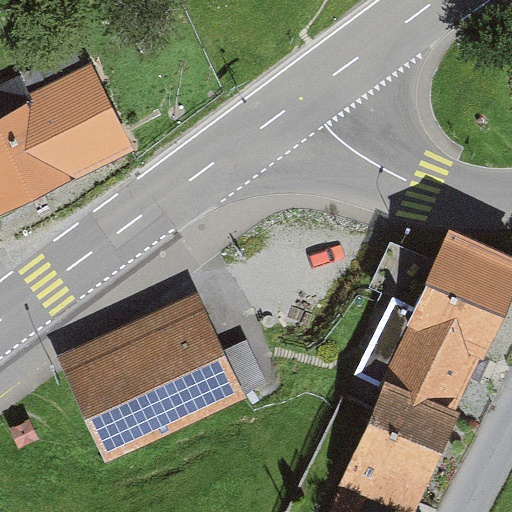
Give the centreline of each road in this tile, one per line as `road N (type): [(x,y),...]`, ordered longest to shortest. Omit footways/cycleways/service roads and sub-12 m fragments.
road 1 (secondary): [(0,323),(301,102)]
road 2 (tertiary): [(511,204),(425,193),(361,160),(301,102)]
road 3 (secondary): [(301,102),(441,0)]
